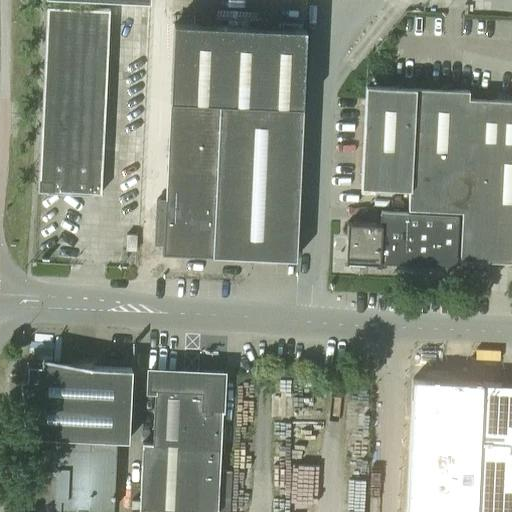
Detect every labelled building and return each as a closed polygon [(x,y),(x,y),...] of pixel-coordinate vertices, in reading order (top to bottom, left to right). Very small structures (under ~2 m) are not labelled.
[(37,189),(100,192),(109,9),(46,6),(37,189)] [(162,251),(294,257),(305,28),(173,22),(162,251)] [(365,84),(359,185),(407,188),(406,208),(460,210),(459,258),(511,261),(511,99),(468,97),(468,89),(365,84)] [(366,258),(366,262),(378,262),(378,261),(454,265),(456,215),(379,211),(379,224),(346,222),(345,237),(349,237),(348,257),(366,258)] [(125,250),(135,250),(136,234),(126,234),(125,250)] [(116,438),(128,439),(131,367),(27,363),(20,506),(112,509),(116,438)] [(138,509),(198,511),(218,511),(223,372),(219,371),(219,370),(201,369),(201,372),(150,370),(150,388),(154,389),(151,442),(141,442),(139,484),(130,483),(129,506),(138,507),(138,509)] [(511,511),(511,384),(411,381),(405,511),(511,511)]
